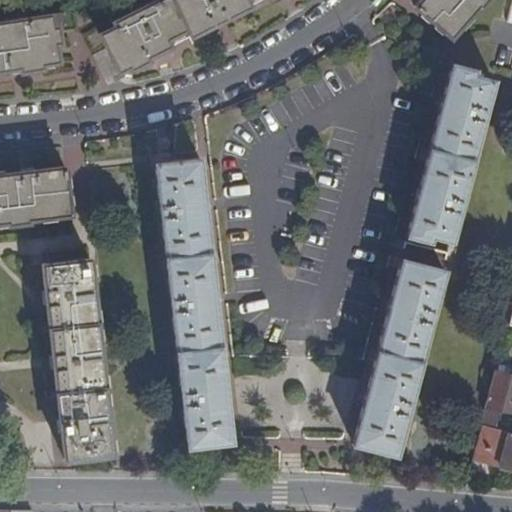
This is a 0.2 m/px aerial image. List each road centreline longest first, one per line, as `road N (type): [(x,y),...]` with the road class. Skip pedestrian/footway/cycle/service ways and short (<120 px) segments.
road 1 (residential): [(511,511),(325,494),(0,490)]
road 2 (residential): [(0,126),(156,104),(250,73),(358,0)]
